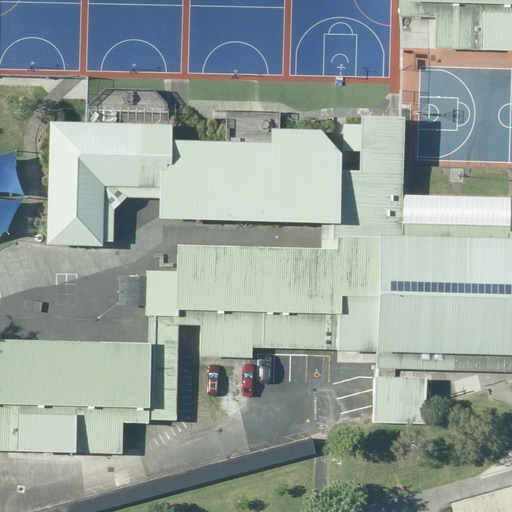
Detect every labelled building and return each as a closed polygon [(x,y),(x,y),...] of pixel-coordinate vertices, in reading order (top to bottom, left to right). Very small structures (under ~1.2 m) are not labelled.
[(511,0),(397,0),(397,20),(433,21),(432,53),(511,54),(511,0)] [(86,126),(47,126),(46,181),(45,249),(101,250),(101,244),(103,190),(157,191),(157,201),(156,224),(321,229),(320,251),(175,249),(174,274),(144,275),(143,319),(147,319),(146,347),(0,343),(0,453),(15,454),(16,456),(74,457),(74,456),(121,457),(121,454),(122,426),(144,427),(148,427),(148,423),(174,424),(178,328),(199,329),(198,360),(251,361),(251,350),(374,356),(374,372),(511,375),(511,235),(508,235),(508,229),(401,227),(401,198),(402,121),(359,120),(358,127),(342,126),(341,154),(358,155),(357,174),(339,174),(339,158),(331,148),(318,134),(294,133),(279,133),(279,115),(214,113),(214,120),(226,121),(225,146),(169,145),(170,129),(166,128),(166,124),(166,106),(159,96),(154,90),(104,90),(88,106),(86,126)] [(0,191),(12,192),(25,196),(20,184),(15,166),(15,152),(2,156),(0,155),(0,191)] [(103,190),(101,244),(112,245),(113,212),(126,201),(157,201),(157,191),(103,190)] [(0,199),(0,232),(8,232),(11,221),(16,209),(24,198),(9,200),(0,199)] [(509,200),(401,198),(401,227),(508,229),(509,200)] [(117,279),(116,308),(141,309),(141,280),(117,279)] [(425,380),(372,379),(371,426),(388,426),(424,427),(425,409),(425,380)] [(100,511),(315,455),(311,440),(40,511),(100,511)] [(511,511),(511,486),(447,505),(448,511),(511,511)]
